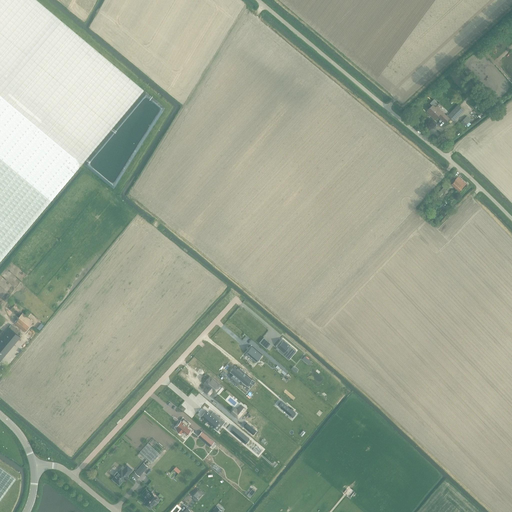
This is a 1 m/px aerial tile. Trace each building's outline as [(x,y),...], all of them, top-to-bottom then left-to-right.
[(0,0),(0,260),(77,169),(143,90),(35,0),(0,0)] [(438,116),(441,118),(445,123),(449,119),(436,106),(438,104),(434,99),(430,103),(432,105),(427,110),(430,113),(429,114),(435,120),(438,116)] [(458,104),(448,115),(454,120),(464,110),(458,104)] [(465,117),(461,122),(465,126),(469,121),(465,117)] [(459,191),(463,186),(455,179),(451,184),(459,191)] [(445,184),(440,190),(443,193),(444,191),(445,192),(447,190),(446,189),(448,187),(445,184)] [(18,318),(14,323),(24,331),(29,326),(33,322),(24,315),(23,313),(22,313),(18,318)] [(0,360),(20,337),(18,335),(20,332),(11,324),(0,337),(0,360)] [(281,342),(277,347),(279,348),(290,357),(291,356),(292,354),(296,350),(284,340),(282,342),(281,342)] [(251,346),(245,354),(255,363),(262,355),(251,346)] [(233,374),(230,377),(238,384),(241,381),(245,384),(250,378),(235,365),(233,368),(235,370),(232,373),(233,374)] [(210,377),(204,383),(208,386),(204,390),(209,394),(213,390),(214,391),(220,385),(210,377)] [(282,401),(278,405),(292,417),(296,413),(293,411),(293,410),(292,408),(291,409),(282,401)] [(235,408),(231,412),(238,418),(246,409),(241,405),(237,410),(235,408)] [(206,410),(201,417),(213,427),(218,422),(221,424),(224,421),(215,413),(213,416),(206,410)] [(178,428),(176,430),(181,433),(183,431),(186,435),(191,430),(187,427),(188,427),(186,426),(187,425),(188,423),(184,419),(182,421),(182,422),(181,421),(177,426),(178,428)] [(247,423),(244,427),(253,434),(256,430),(247,423)] [(238,429),(234,434),(245,444),(249,439),(238,429)] [(202,432),(198,436),(207,444),(210,446),(214,442),(211,440),(202,432)] [(139,452),(151,463),(160,454),(148,443),(139,452)] [(143,463),(135,473),(139,476),(148,467),(148,466),(146,465),(145,464),(143,463)] [(115,476),(112,479),(119,485),(124,479),(127,476),(132,470),(127,465),(125,468),(124,468),(122,470),(121,469),(118,472),(117,471),(114,475),(115,476)] [(0,499),(15,478),(0,466),(0,499)] [(197,489),(192,495),(198,500),(203,494),(197,489)] [(252,489),(247,495),(250,498),(255,491),(252,489)] [(146,490),(143,494),(146,497),(146,498),(145,499),(146,501),(145,502),(148,504),(147,505),(150,508),(156,501),(155,500),(158,497),(151,492),(150,493),(146,490)] [(185,506),(193,499),(190,496),(182,503),(185,506)]
